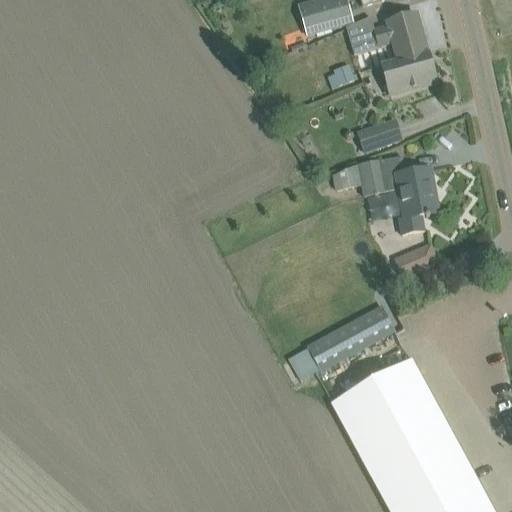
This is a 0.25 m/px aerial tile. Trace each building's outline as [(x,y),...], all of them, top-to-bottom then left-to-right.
[(330,0),(299,9),(307,38),(353,25),(345,0),(330,0)] [(359,0),(362,10),(396,0),(359,0)] [(397,65),(398,69),(413,65),(412,61),(428,57),(418,20),(414,17),(386,25),(387,29),(375,32),(371,20),(346,30),(354,58),(392,46),(397,65)] [(437,86),(428,57),(412,61),(413,65),(398,69),(397,65),(382,69),(391,99),(437,86)] [(350,71),(335,77),(339,89),(355,83),(350,71)] [(357,137),(363,155),(402,142),(395,124),(357,137)] [(427,232),(424,219),(438,216),(438,215),(435,215),(430,188),(433,188),(430,172),(385,180),(382,164),(359,168),(332,178),(335,194),(362,189),(365,200),(400,193),(405,222),(402,223),(405,237),(427,232)] [(391,261),(401,283),(438,266),(429,245),(391,261)] [(288,362),(300,383),(320,372),(321,374),(395,334),(382,310),(308,350),(309,351),(288,362)] [(394,337),(381,344),(387,356),(376,362),(382,375),(406,363),(394,337)] [(333,406),(390,511),(491,511),(411,363),(333,406)]
